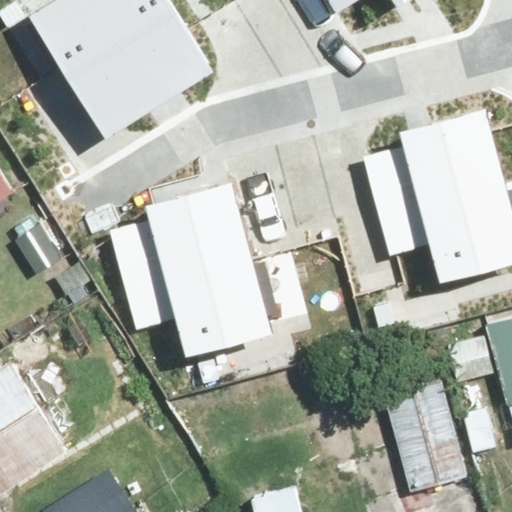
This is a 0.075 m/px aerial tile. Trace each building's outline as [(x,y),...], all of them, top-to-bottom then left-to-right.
[(62,0),(37,16),(109,130),(213,65),(172,0),(62,0)] [(431,245),(440,286),(511,269),(511,196),(492,111),(402,132),(406,150),(367,159),(389,254),(431,245)] [(0,154),(0,207),(23,194),(0,154)] [(176,320),(186,360),(274,340),(238,186),(148,207),(152,225),(113,234),(135,329),(176,320)] [(511,327),(496,332),(507,373),(511,391),(511,327)] [(507,373),(496,332),(455,342),(466,384),(507,373)] [(12,359),(0,366),(0,484),(5,492),(72,446),(12,359)] [(457,368),(352,394),(378,499),(482,473),(457,368)] [(320,511),(312,480),(260,494),(264,511),(320,511)]
